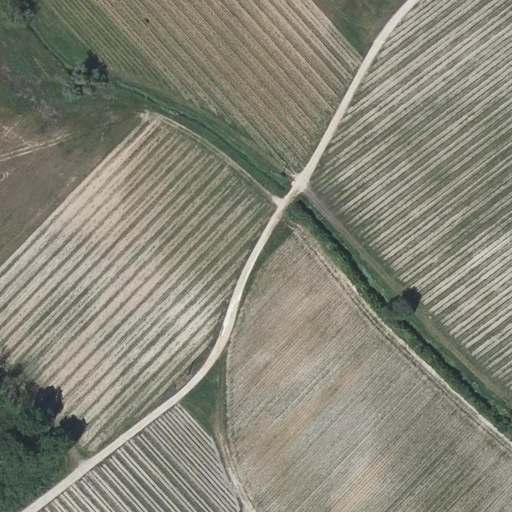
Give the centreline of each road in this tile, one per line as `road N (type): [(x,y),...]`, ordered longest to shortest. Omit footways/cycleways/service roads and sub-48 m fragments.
road 1 (track): [(281,211),(199,377),(28,511)]
road 2 (track): [(281,211),(387,331),(511,446)]
road 3 (track): [(414,0),(378,45),(281,211)]
road 4 (track): [(217,347),(217,424),(229,474),(259,511)]
